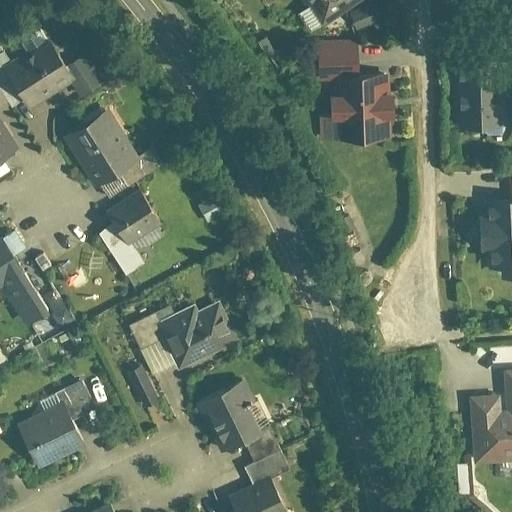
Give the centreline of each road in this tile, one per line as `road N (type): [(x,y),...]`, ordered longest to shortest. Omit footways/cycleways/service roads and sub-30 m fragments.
road 1 (secondary): [(137,0),(246,155),(288,234),(329,321),(382,511)]
road 2 (residential): [(428,318),(415,0)]
road 3 (residential): [(35,511),(141,463),(176,477)]
